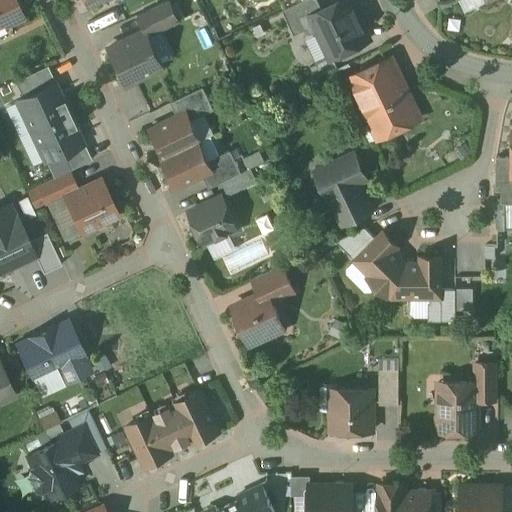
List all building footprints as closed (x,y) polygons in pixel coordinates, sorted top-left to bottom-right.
[(14,0),(0,0),(0,26),(5,24),(7,26),(23,19),(14,0)] [(169,0),(136,16),(144,32),(145,31),(147,36),(179,21),(169,0)] [(317,0),(305,0),(283,10),(295,35),(308,29),(303,19),(323,10),(317,0)] [(343,0),(323,10),(303,19),(308,29),(310,35),(318,31),(331,58),(311,67),(311,68),(369,41),(360,21),(361,21),(360,19),(359,20),(355,11),(356,10),(355,9),(354,9),(349,0),(343,0)] [(461,1),(460,0),(435,0),(441,11),(461,1)] [(460,0),(461,1),(466,12),(490,0),(460,0)] [(144,32),(108,49),(125,85),(162,67),(147,36),(145,31),(144,32)] [(387,59),(351,75),(350,78),(368,117),(374,114),(378,123),(384,126),(387,133),(391,134),(414,123),(416,119),(413,113),(415,107),(402,80),(398,79),(390,60),(387,59)] [(61,100),(53,83),(17,100),(45,161),(81,144),(74,127),(75,126),(63,99),(61,100)] [(204,88),(171,103),(178,117),(187,112),(191,121),(214,110),(204,88)] [(178,117),(149,130),(162,159),(160,160),(200,141),(191,121),(187,112),(178,117)] [(200,141),(160,160),(174,189),(203,175),(212,171),(208,162),(199,143),(200,142),(200,141)] [(231,151),(208,162),(212,171),(203,175),(209,189),(222,183),(242,174),(231,151)] [(355,153),(316,171),(329,198),(330,197),(335,207),(365,193),(360,183),(367,179),(355,153)] [(511,190),(510,190),(511,176),(511,157),(497,157),(497,191),(502,191),(502,204),(511,203),(511,190)] [(242,174),(222,183),(228,196),(258,182),(252,169),(242,174)] [(68,171),(38,186),(47,205),(65,196),(77,190),(68,171)] [(77,190),(65,196),(82,233),(118,216),(101,179),(77,190)] [(365,193),(335,207),(343,224),(373,210),(365,193)] [(223,196),(189,212),(195,224),(193,230),(197,238),(202,240),(205,245),(238,230),(223,196)] [(14,216),(8,204),(0,207),(0,271),(35,255),(16,215),(14,216)] [(365,228),(336,241),(356,260),(377,239),(365,228)] [(389,294),(406,264),(394,251),(398,246),(384,232),(377,239),(356,260),(370,275),(368,277),(387,297),(389,294)] [(225,261),(230,269),(263,250),(258,241),(225,261)] [(406,264),(389,294),(392,297),(431,297),(441,297),(441,290),(441,258),(421,258),(421,264),(406,264)] [(282,266),(253,279),(260,294),(268,291),(272,301),(294,291),(282,266)] [(441,297),(431,297),(431,303),(429,303),(428,321),(456,321),(456,290),(441,290),(441,297)] [(260,294),(253,298),(251,303),(235,310),(243,330),(242,333),(246,342),(249,343),(250,345),(276,334),(273,328),(274,325),(281,322),(277,313),(272,301),(268,291),(260,294)] [(52,329),(34,338),(33,337),(32,338),(32,339),(18,346),(33,378),(59,366),(67,382),(90,371),(82,355),(84,354),(69,322),(54,329),(53,327),(52,328),(52,329)] [(0,402),(15,396),(0,364),(0,402)] [(498,364),(476,364),(476,383),(477,383),(477,400),(498,400),(498,364)] [(399,370),(380,370),(380,405),(399,405),(399,370)] [(476,383),(447,383),(447,398),(439,406),(439,414),(436,417),(436,425),(439,428),(439,431),(477,431),(477,400),(477,383),(476,383)] [(373,390),(337,390),(337,404),(331,410),(331,431),(373,431),(373,390)] [(169,412),(184,443),(192,440),(193,444),(220,431),(201,392),(187,398),(188,400),(178,405),(177,403),(175,404),(176,406),(168,410),(169,412)] [(184,443),(169,412),(160,416),(159,414),(155,416),(154,414),(152,415),(153,417),(142,422),(141,420),(127,427),(146,466),(172,454),(170,450),(184,443)] [(67,437),(28,455),(34,468),(31,469),(29,475),(35,487),(41,489),(43,487),(48,498),(79,484),(74,472),(77,462),(96,454),(83,425),(69,432),(67,437)] [(336,484),(334,486),(310,485),(310,511),(350,511),(351,486),(345,486),(343,484),(336,484)] [(274,511),(262,485),(238,496),(239,500),(245,511),(274,511)] [(406,485),(380,485),(379,511),(404,511),(405,492),(406,492),(406,485)] [(502,486),(462,486),(462,511),(502,511),(502,509),(502,486)] [(406,492),(405,492),(404,511),(429,511),(430,492),(406,492)] [(245,511),(239,500),(214,511),(245,511)]
